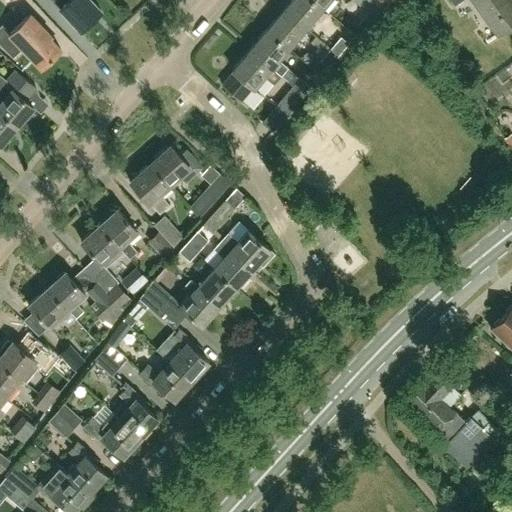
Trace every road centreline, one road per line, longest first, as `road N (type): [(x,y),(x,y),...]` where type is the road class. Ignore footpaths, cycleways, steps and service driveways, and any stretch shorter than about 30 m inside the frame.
road 1 (residential): [(122,511),(308,297),(311,262),(229,123),(163,58)]
road 2 (secondary): [(230,511),(411,319),(511,235)]
road 3 (residential): [(0,250),(163,58)]
